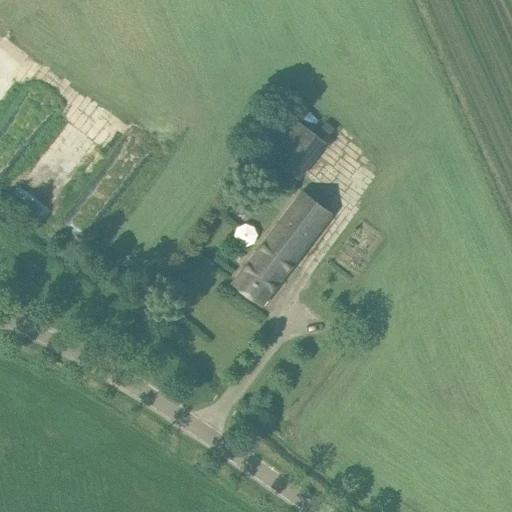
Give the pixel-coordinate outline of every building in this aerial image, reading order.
[(327,142),(284,112),(257,148),(299,180),(327,142)] [(62,187),(101,136),(81,120),(41,171),(62,187)] [(322,126),(318,131),(327,138),(335,128),(326,121),(322,126)] [(282,252),(294,261),(331,211),(302,190),(261,245),(279,258),(282,252)] [(261,306),(294,261),(282,252),(279,258),(261,245),(232,284),(261,306)]
